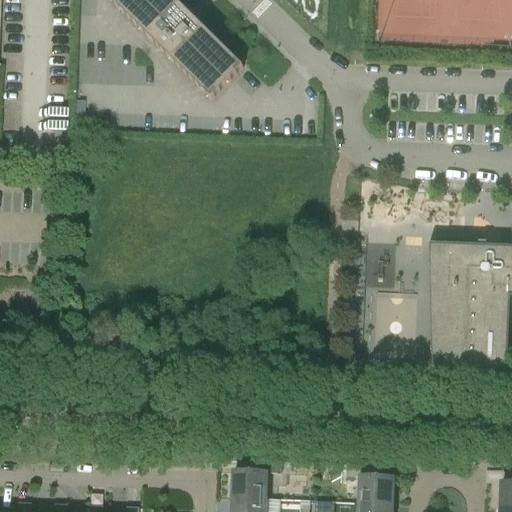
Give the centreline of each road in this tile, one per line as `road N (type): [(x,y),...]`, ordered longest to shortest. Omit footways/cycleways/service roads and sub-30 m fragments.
road 1 (unclassified): [(511,167),(384,157),(344,115),(330,75)]
road 2 (residential): [(0,477),(190,485),(204,511)]
road 3 (unclassified): [(511,85),(330,75)]
